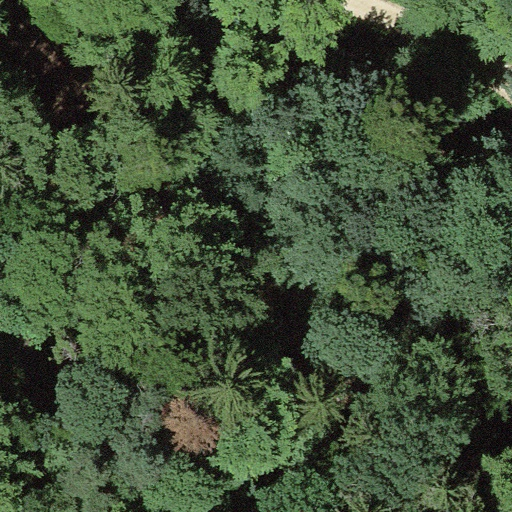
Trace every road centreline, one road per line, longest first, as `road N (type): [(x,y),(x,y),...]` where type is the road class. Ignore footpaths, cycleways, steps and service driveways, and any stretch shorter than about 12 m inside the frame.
road 1 (track): [(0,23),(408,437)]
road 2 (track): [(511,88),(453,37),(354,0)]
